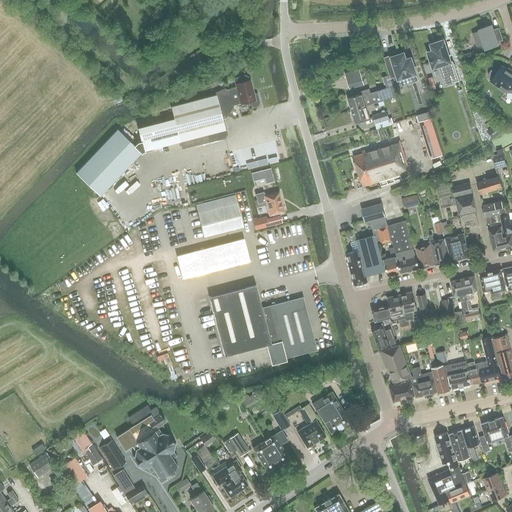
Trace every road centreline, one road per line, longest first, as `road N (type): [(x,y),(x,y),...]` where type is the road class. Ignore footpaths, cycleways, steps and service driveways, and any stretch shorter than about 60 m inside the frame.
road 1 (unclassified): [(349,298),(283,30)]
road 2 (unknown): [(343,276),(214,276),(198,284),(189,311),(195,353),(208,364),(245,360)]
road 3 (unclassified): [(283,30),(417,22),(498,0)]
road 4 (unclassified): [(349,298),(491,263)]
road 5 (unclassified): [(391,424),(349,298)]
road 6 (tertiary): [(258,511),(366,440)]
road 7 (tertiary): [(391,424),(511,395)]
